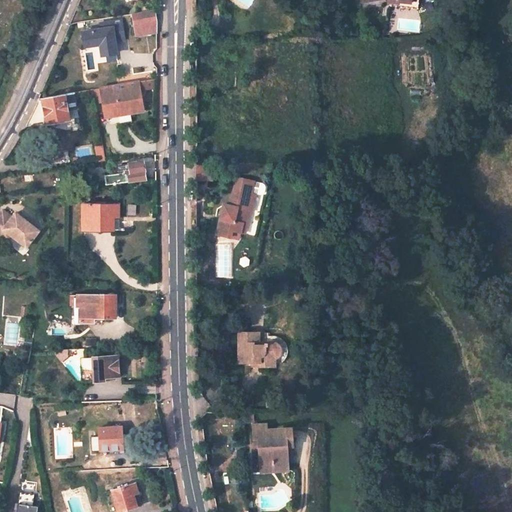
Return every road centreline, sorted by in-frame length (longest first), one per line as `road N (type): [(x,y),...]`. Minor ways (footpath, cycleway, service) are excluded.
road 1 (secondary): [(196,511),(177,360),(177,0)]
road 2 (track): [(422,129),(377,240),(365,319),(378,511)]
road 3 (track): [(511,399),(434,280),(397,278),(368,294)]
road 4 (tertiary): [(0,145),(70,0)]
